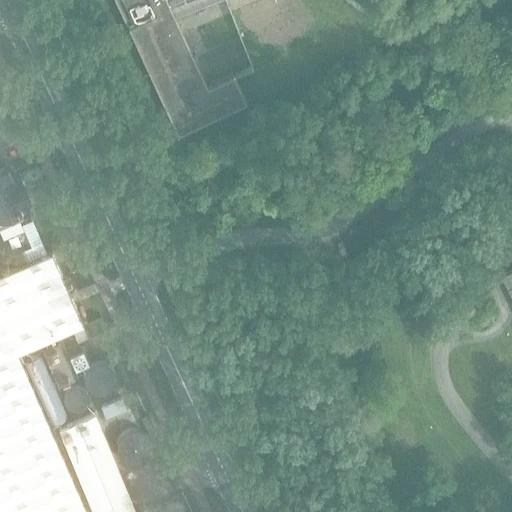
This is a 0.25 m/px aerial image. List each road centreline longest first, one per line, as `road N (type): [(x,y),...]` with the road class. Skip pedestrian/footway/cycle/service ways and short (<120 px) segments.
road 1 (residential): [(133,277),(228,241),(308,237),(343,220),(412,164),(499,112),(511,114)]
road 2 (tertiary): [(133,277),(5,0)]
road 3 (residential): [(511,467),(450,400),(438,368),(452,293),(511,208)]
road 4 (tertiary): [(242,511),(133,277)]
